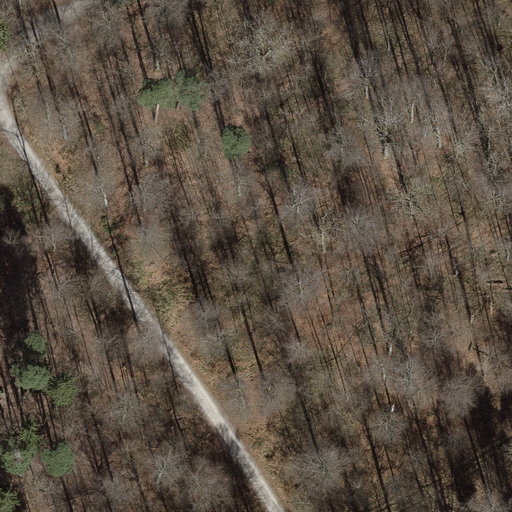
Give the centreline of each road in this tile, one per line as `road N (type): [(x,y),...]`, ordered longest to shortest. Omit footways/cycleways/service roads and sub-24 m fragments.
road 1 (track): [(277,511),(0,111)]
road 2 (track): [(91,0),(17,53),(0,82)]
